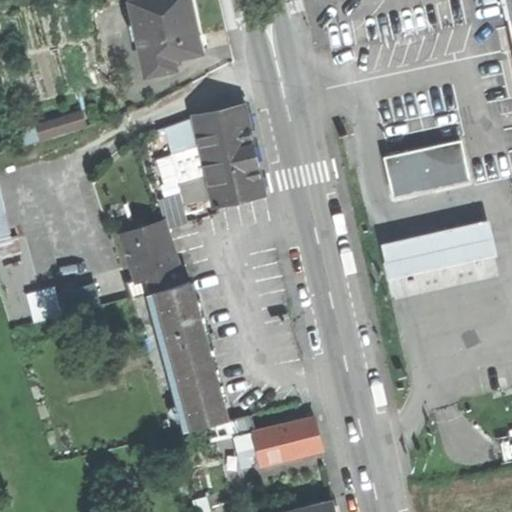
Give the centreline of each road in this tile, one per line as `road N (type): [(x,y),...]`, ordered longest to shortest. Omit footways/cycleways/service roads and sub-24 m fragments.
road 1 (secondary): [(380,511),(260,0)]
road 2 (unknown): [(347,368),(291,377),(271,351),(257,300),(251,227),(310,213)]
